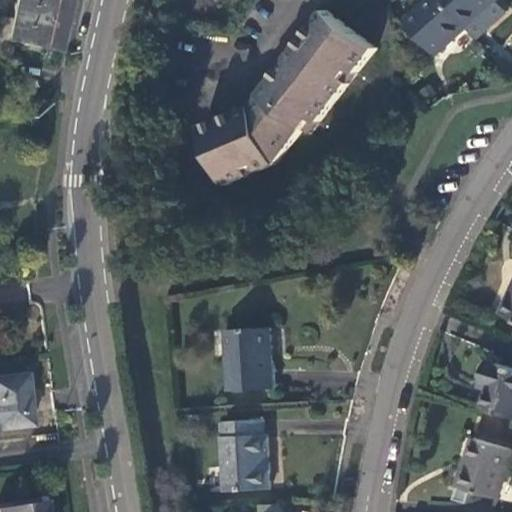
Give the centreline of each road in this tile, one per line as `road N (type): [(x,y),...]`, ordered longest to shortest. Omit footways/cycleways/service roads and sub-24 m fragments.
road 1 (secondary): [(130,511),(82,180),(111,0)]
road 2 (residential): [(369,511),(399,379),(485,197),(511,159)]
road 3 (residential): [(302,0),(274,56),(232,102)]
